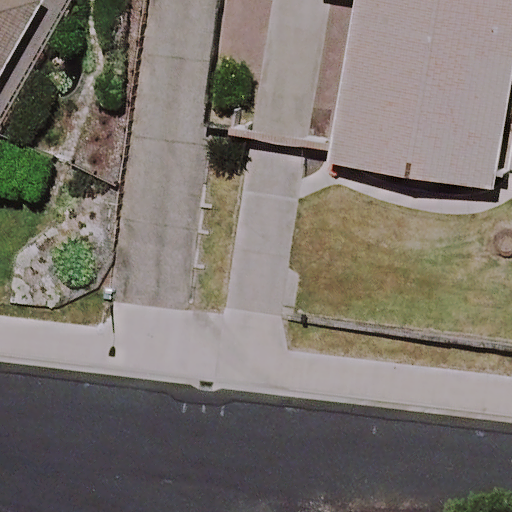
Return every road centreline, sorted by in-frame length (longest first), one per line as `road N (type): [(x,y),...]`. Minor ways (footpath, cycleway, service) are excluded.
road 1 (residential): [(511,483),(156,466)]
road 2 (residential): [(0,446),(156,466)]
